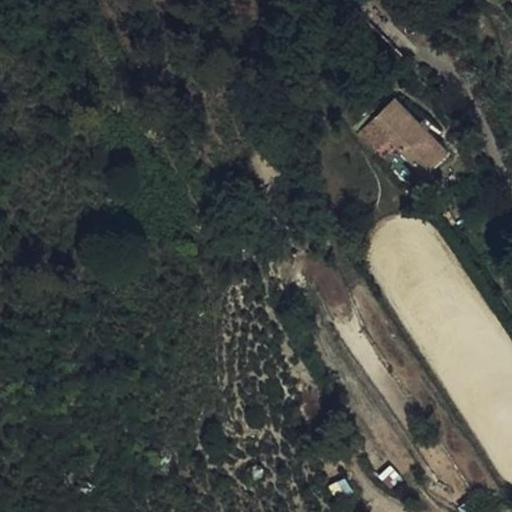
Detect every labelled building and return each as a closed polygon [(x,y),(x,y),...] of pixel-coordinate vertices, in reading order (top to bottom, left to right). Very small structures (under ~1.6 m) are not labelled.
[(420,44),(379,0),(348,0),(406,57),(420,44)] [(410,87),(397,102),(390,109),(406,126),(441,162),(466,140),(429,98),(410,87)] [(391,141),(406,126),(390,109),(373,121),(391,141)] [(460,511),(467,511),(481,500),(486,505),(488,503),(480,492),(460,511)] [(477,511),(486,505),(481,500),(467,511),(477,511)]
